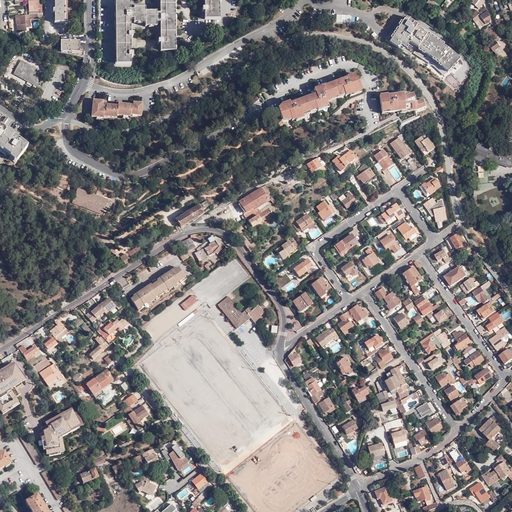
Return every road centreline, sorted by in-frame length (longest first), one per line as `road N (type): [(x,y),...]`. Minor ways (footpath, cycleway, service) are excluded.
road 1 (residential): [(0,350),(178,236),(209,229),(231,239),(280,306),(280,352)]
road 2 (residential): [(350,302),(317,245),(393,193),(435,242)]
road 3 (unknown): [(267,105),(325,75),(359,69),(376,126),(343,145)]
road 4 (unknown): [(197,229),(210,214),(343,145)]
road 5 (residential): [(456,431),(363,293)]
road 6 (residential): [(280,352),(357,488)]
road 7 (residential): [(505,379),(418,253)]
road 8 (unknown): [(9,345),(28,380),(24,398),(33,423),(70,403)]
road 9 (residential): [(90,0),(89,65),(61,120)]
